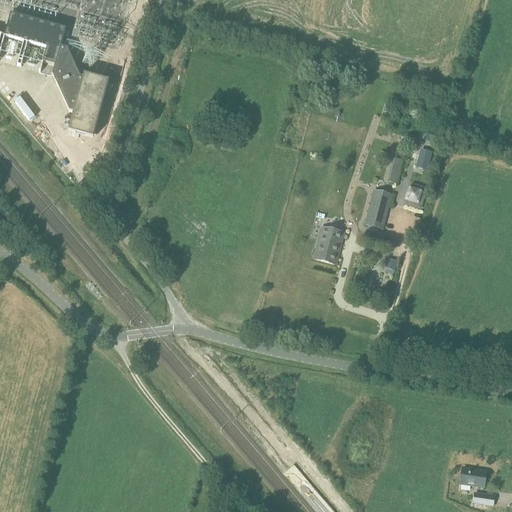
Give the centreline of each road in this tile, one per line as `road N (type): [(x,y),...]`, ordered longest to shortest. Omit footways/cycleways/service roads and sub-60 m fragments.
road 1 (unclassified): [(185,323),(107,213),(166,0)]
road 2 (unclassified): [(511,394),(311,364),(213,339),(185,323)]
road 3 (unclassified): [(185,323),(115,338),(96,332),(0,255)]
